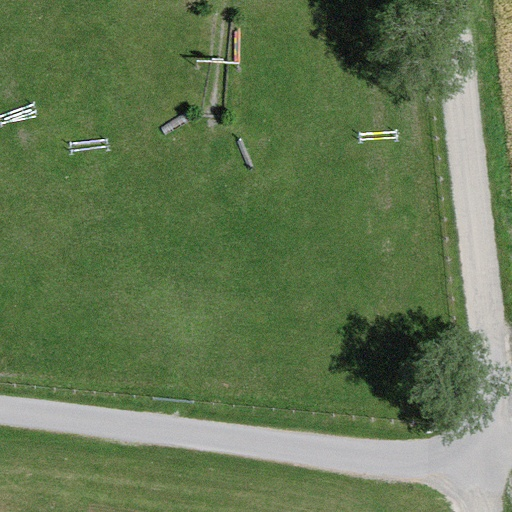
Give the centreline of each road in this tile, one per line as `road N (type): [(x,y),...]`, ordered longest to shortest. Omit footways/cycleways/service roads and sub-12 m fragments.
road 1 (track): [(0,407),(430,460),(511,451)]
road 2 (track): [(511,425),(464,0)]
